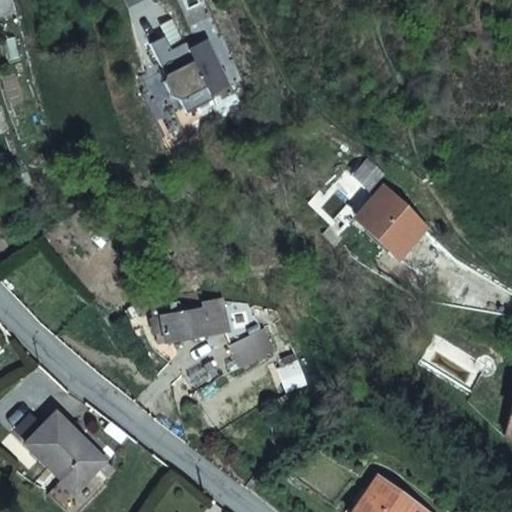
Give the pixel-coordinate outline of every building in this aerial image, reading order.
[(228,87),(207,43),(190,51),(186,43),(170,51),(164,37),(149,44),(163,76),(161,82),(168,98),(178,101),(185,114),(213,101),(211,95),(228,87)] [(373,192),(353,216),(398,254),(418,230),(373,192)] [(353,216),(347,224),(391,261),(398,254),(353,216)] [(269,341),(251,298),(204,306),(200,292),(181,295),(182,302),(169,304),(170,314),(149,319),(151,328),(160,328),(164,342),(223,331),(229,345),(243,366),(269,341)] [(298,350),(282,360),(296,380),(311,370),(298,350)] [(511,388),(498,423),(511,428),(511,388)] [(64,475),(92,447),(45,398),(17,426),(64,475)] [(423,511),(380,480),(356,511),(423,511)]
